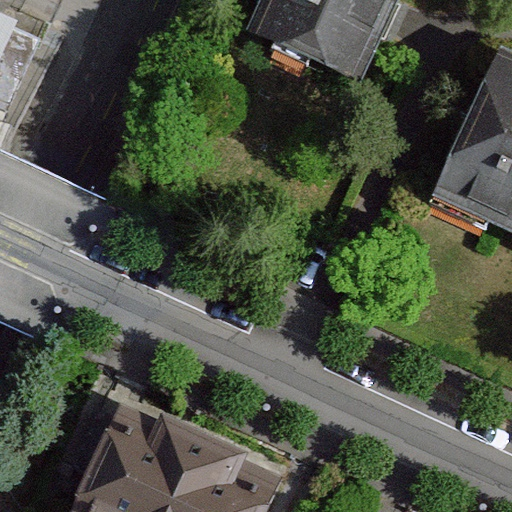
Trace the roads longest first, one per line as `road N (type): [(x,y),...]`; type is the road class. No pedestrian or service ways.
road 1 (residential): [(0,247),(511,476)]
road 2 (tertiary): [(142,0),(59,181),(0,276)]
